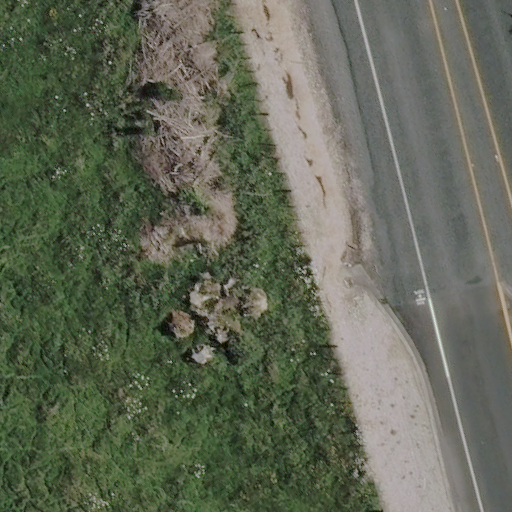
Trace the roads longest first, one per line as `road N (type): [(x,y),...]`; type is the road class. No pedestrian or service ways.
road 1 (tertiary): [(511,442),(488,326),(456,34)]
road 2 (tertiary): [(456,34),(511,180)]
